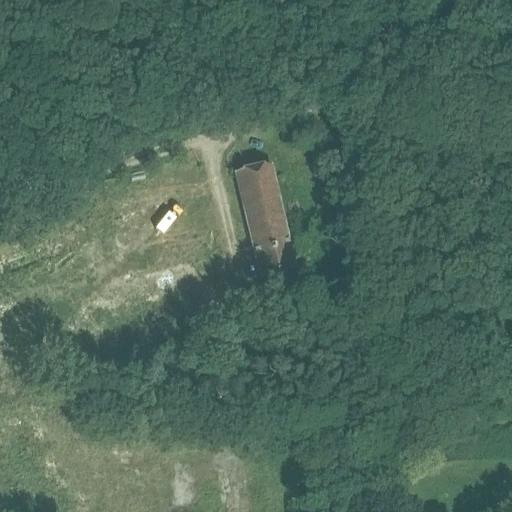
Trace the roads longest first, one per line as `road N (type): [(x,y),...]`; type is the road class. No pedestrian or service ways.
road 1 (unclassified): [(355,511),(351,178),(361,99)]
road 2 (unclassified): [(0,204),(361,99)]
road 3 (track): [(279,444),(327,434),(364,444),(395,465),(416,464)]
road 4 (track): [(206,140),(238,274)]
